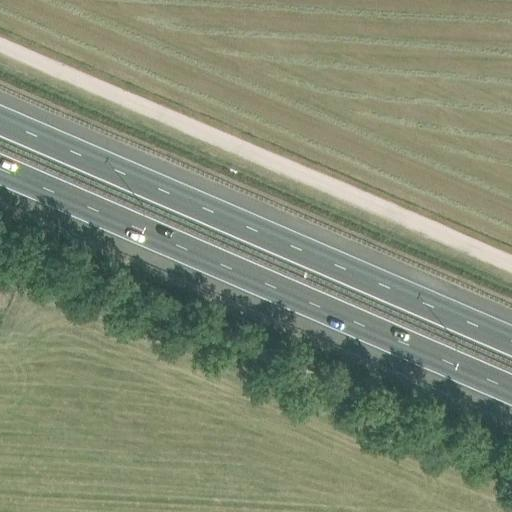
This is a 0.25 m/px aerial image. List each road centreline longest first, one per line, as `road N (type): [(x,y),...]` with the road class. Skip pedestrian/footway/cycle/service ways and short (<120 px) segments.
road 1 (motorway): [(511,331),(0,108)]
road 2 (track): [(511,271),(0,49)]
road 3 (motorway): [(0,166),(511,387)]
road 4 (track): [(0,245),(511,461)]
